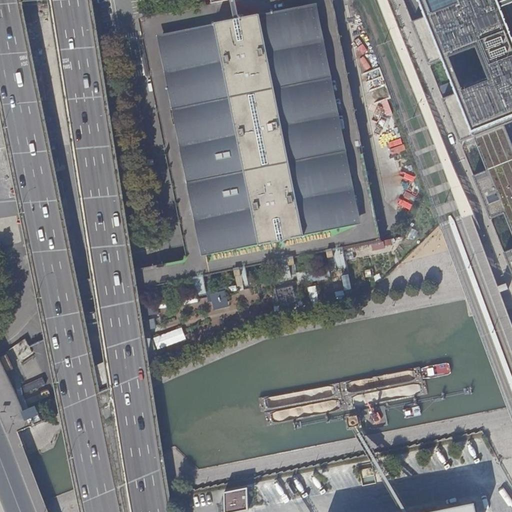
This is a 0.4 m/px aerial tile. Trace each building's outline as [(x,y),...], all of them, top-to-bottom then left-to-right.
[(144,19),(192,257),(375,220),(329,0),(212,0),(214,5),(144,19)] [(507,126),(511,124),(511,14),(510,10),(508,4),(506,0),(420,0),(428,18),(453,82),(458,95),(453,98),(452,118),(462,143),(475,138),(507,126)] [(18,5),(0,8),(0,51),(26,46),(18,5)] [(36,96),(0,103),(0,111),(9,156),(46,149),(36,96)] [(475,138),(488,172),(474,177),(491,220),(505,215),(511,231),(511,250),(504,253),(511,272),(511,139),(507,126),(475,138)] [(390,142),(394,154),(405,150),(401,138),(390,142)] [(408,210),(416,198),(405,191),(398,204),(408,210)] [(42,289),(46,307),(137,288),(166,283),(162,263),(42,289)] [(226,291),(211,295),(215,310),(230,306),(226,291)] [(179,328),(152,339),(158,354),(186,344),(179,328)] [(249,487),(226,492),(226,511),(236,511),(250,509),(249,487)] [(424,511),(478,511),(476,501),(424,511)]
